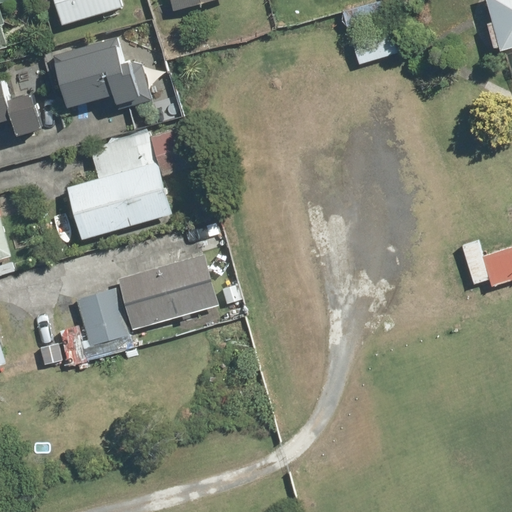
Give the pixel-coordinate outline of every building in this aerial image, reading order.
[(15,4),(14,0),(0,0),(0,52),(12,50),(1,7),(15,4)] [(53,0),(61,27),(121,10),(117,0),(53,0)] [(167,0),(171,13),(217,0),(167,0)] [(511,0),(484,0),(491,25),(486,26),(492,51),(498,50),(499,53),(511,50),(511,54),(511,0)] [(382,1),(340,13),(345,32),(387,19),(382,1)] [(351,42),(359,66),(398,54),(391,30),(351,42)] [(114,42),(50,59),(64,112),(109,100),(111,107),(138,100),(129,67),(121,69),(114,42)] [(0,125),(8,123),(14,141),(42,133),(30,96),(4,104),(0,89),(0,125)] [(188,125),(87,149),(93,178),(63,185),(75,240),(168,220),(158,175),(197,167),(188,125)] [(218,220),(179,229),(184,248),(223,240),(218,220)] [(480,240),(460,246),(472,284),(488,280),(490,287),(511,279),(511,246),(485,255),(480,240)] [(116,279),(130,330),(217,306),(202,255),(116,279)] [(76,299),(89,346),(129,335),(116,289),(76,299)]
